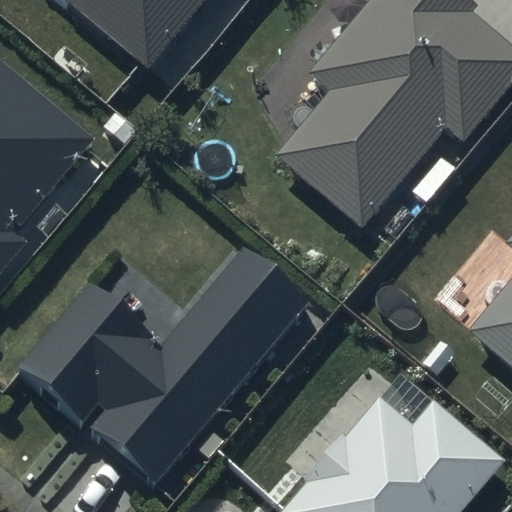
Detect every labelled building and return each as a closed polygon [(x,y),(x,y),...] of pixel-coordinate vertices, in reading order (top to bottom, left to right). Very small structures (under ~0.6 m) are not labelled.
[(68,0),(146,66),(201,0),(68,0)] [(482,3),(479,0),(370,0),(311,72),(332,89),(278,154),(361,222),(444,122),(463,137),(511,77),(511,42),(474,12),(482,3)] [(89,144),(0,69),(0,275),(26,245),(14,234),(89,144)] [(511,232),(504,242),(511,248),(511,278),(470,327),(511,363),(511,232)] [(306,306),(243,256),(159,359),(149,352),(154,346),(87,292),(17,377),(85,432),(98,416),(105,422),(93,436),(158,489),(306,306)] [(466,511),(504,468),(432,407),(411,432),(377,403),(285,511),(466,511)]
